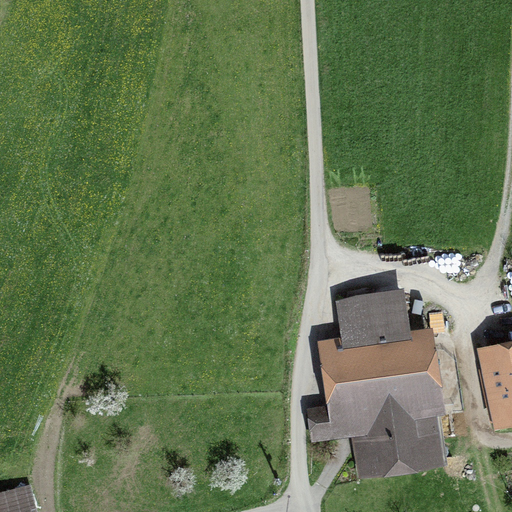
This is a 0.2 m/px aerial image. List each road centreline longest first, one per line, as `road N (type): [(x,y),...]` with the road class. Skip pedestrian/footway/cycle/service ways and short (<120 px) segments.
road 1 (unclassified): [(307,511),(300,477),(304,369),(322,265),(307,0)]
road 2 (track): [(511,129),(499,264),(473,297),(322,265)]
road 3 (track): [(511,446),(476,438),(473,297)]
